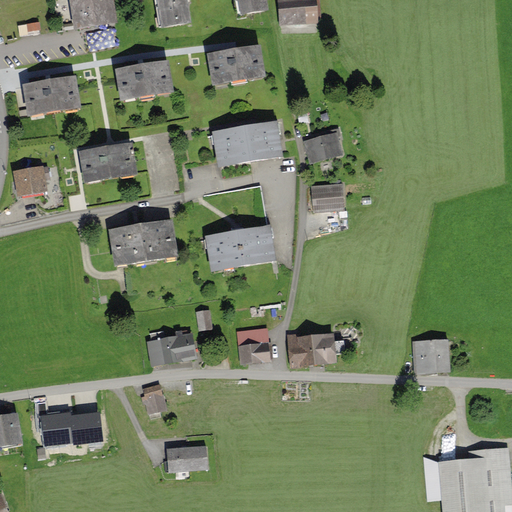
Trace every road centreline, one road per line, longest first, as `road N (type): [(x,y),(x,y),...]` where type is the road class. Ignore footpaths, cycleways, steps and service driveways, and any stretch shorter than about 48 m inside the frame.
road 1 (residential): [(0,398),(198,374),(511,385)]
road 2 (residential): [(0,233),(185,199)]
